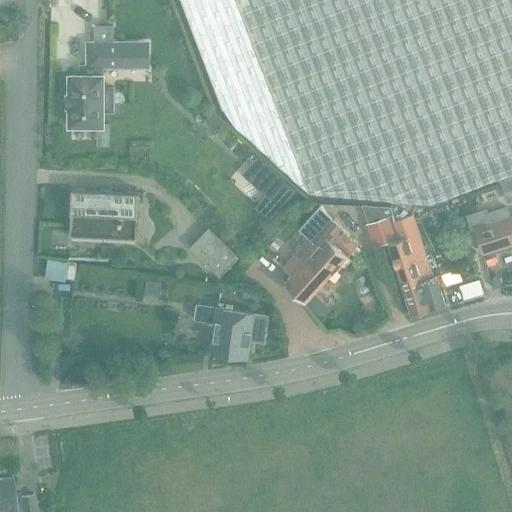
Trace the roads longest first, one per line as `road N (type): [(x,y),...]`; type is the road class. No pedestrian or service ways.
road 1 (tertiary): [(511,314),(280,372),(23,409)]
road 2 (unclassified): [(23,409),(14,363),(30,0)]
